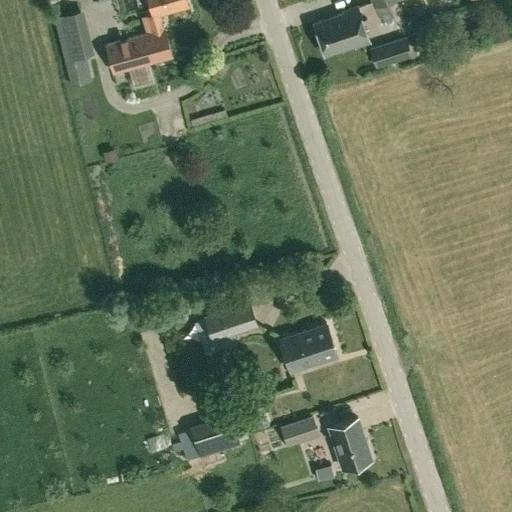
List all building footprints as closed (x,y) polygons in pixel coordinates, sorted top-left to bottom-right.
[(186,0),(148,0),(152,13),(142,16),(147,32),(105,44),(113,72),(171,55),(159,12),(187,4),(186,0)] [(314,21),(325,53),(355,43),(355,44),(368,40),(356,4),(343,8),(343,11),(314,21)] [(378,15),(393,15),(393,4),(378,4),(378,15)] [(81,31),(58,37),(64,58),(87,53),(81,31)] [(383,43),(389,62),(413,54),(407,35),(383,43)] [(87,53),(64,58),(69,82),(93,76),(87,53)] [(109,161),(117,158),(114,148),(105,150),(109,161)] [(210,339),(234,331),(257,323),(249,301),(203,317),(210,339)] [(337,355),(326,322),(280,338),(291,370),(337,355)] [(311,377),(312,397),(332,396),(331,376),(311,377)] [(323,419),(347,413),(342,398),(319,404),(323,419)] [(313,414),(280,425),(285,439),(318,428),(313,414)] [(199,454),(240,440),(231,415),(191,428),(199,454)] [(274,416),(255,422),(261,440),(280,434),(274,416)] [(342,467),(371,458),(358,416),(329,426),(342,467)] [(318,478),(333,474),(330,463),(316,466),(318,478)]
